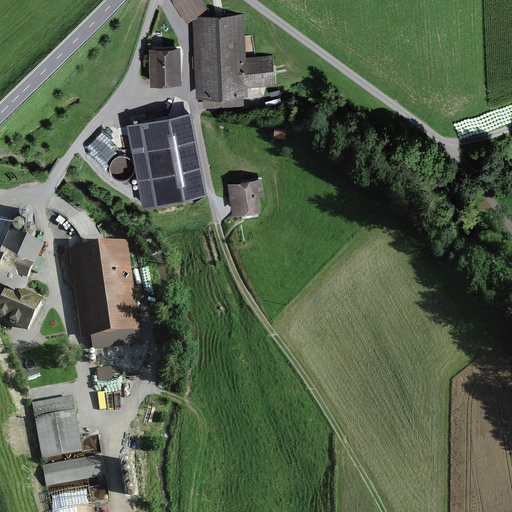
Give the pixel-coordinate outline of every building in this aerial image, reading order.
[(200,7),(194,0),(173,0),(186,17),(200,7)] [(237,17),(195,19),(199,93),(240,91),(239,82),(268,80),(267,59),(239,60),(237,17)] [(175,48),(151,50),(153,81),(176,80),(175,48)] [(202,193),(186,114),(137,124),(152,202),(202,193)] [(259,181),(231,185),(235,215),(264,210),(259,181)] [(45,247),(10,231),(1,251),(0,250),(0,286),(16,294),(18,289),(24,292),(45,247)] [(130,242),(72,250),(84,340),(96,338),(98,350),(146,344),(130,242)] [(43,300),(31,294),(30,298),(18,292),(16,295),(5,290),(0,300),(0,319),(27,333),(43,300)] [(99,368),(99,380),(113,380),(113,368),(99,368)] [(72,398),(34,405),(52,511),(92,511),(86,478),(101,476),(98,457),(83,460),(72,398)]
